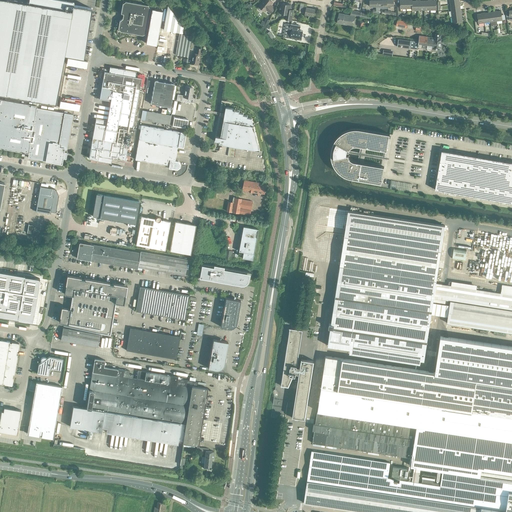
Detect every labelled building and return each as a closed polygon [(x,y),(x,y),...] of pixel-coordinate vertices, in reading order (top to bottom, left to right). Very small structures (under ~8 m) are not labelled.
[(0,0),(0,94),(6,95),(22,2),(7,0),(0,0)] [(272,6),(270,5),(273,2),(270,0),(264,0),(259,6),(265,11),(267,10),(271,13),(275,8),(272,6)] [(56,104),(64,55),(73,5),(73,2),(67,1),(66,10),(47,6),(31,100),(56,104)] [(146,43),(158,45),(164,11),(152,9),(148,28),(146,28),(150,8),(148,5),(125,1),(122,3),(121,14),(123,14),(122,19),(119,21),(118,28),(120,31),(142,35),(145,33),(146,30),(148,30),(146,43)] [(47,6),(22,2),(6,95),(31,100),(47,6)] [(290,9),(291,5),(290,5),(290,4),(287,3),(287,4),(282,3),(282,6),(281,6),(280,10),(281,10),(280,13),(287,14),(286,19),(292,20),(294,10),(290,9)] [(73,5),(64,55),(83,58),(92,8),(73,5)] [(164,30),(180,33),(176,55),(189,57),(192,36),(183,35),(184,27),(168,6),(164,30)] [(305,15),(314,16),(315,9),(307,7),(305,15)] [(370,19),(371,14),(351,10),(350,15),(339,13),(337,23),(353,26),(355,16),(370,19)] [(301,26),(291,24),(290,28),(289,28),(287,37),(291,38),(301,40),(303,31),(300,30),(301,26)] [(441,36),(436,35),(435,38),(434,43),(419,40),(418,47),(427,48),(427,49),(428,50),(429,50),(430,51),(431,50),(432,49),(440,50),(441,39),(440,39),(441,36)] [(398,39),(397,46),(410,48),(411,41),(398,39)] [(191,63),(199,65),(202,49),(197,48),(196,54),(193,53),(191,63)] [(130,153),(127,152),(128,144),(132,145),(141,91),(139,91),(141,78),(135,77),(136,71),(110,67),(109,72),(104,72),(99,99),(114,101),(110,121),(96,118),(93,131),(91,144),(89,158),(98,160),(97,161),(104,162),(105,157),(116,159),(125,160),(126,155),(129,156),(130,153)] [(150,104),(170,107),(174,84),(155,80),(150,104)] [(191,99),(193,88),(185,86),(184,96),(177,94),(176,100),(186,102),(186,98),(191,99)] [(37,106),(0,99),(0,148),(29,153),(28,158),(62,163),(63,157),(65,158),(66,152),(64,152),(64,148),(58,147),(59,145),(60,138),(68,139),(73,114),(36,108),(37,106)] [(215,141),(220,142),(220,144),(260,151),(252,118),(247,118),(248,116),(243,115),(244,114),(239,113),(239,111),(235,111),(235,109),(226,107),(225,115),(221,137),(216,136),(215,141)] [(172,126),(187,128),(188,119),(174,117),(172,126)] [(177,146),(183,148),(186,133),(141,125),(135,159),(169,165),(168,168),(177,170),(180,167),(180,164),(178,161),(175,160),(177,146)] [(333,162),(333,165),(334,166),(335,168),(336,169),(337,170),(339,172),(340,173),(344,176),(349,178),(350,178),(381,184),(384,167),(354,162),(352,161),(350,159),(349,157),(348,155),(346,155),(346,153),(348,154),(349,151),(347,151),(347,149),(349,150),(350,148),(352,146),(355,146),(357,146),(387,151),(390,134),(358,129),(352,129),(347,130),(346,131),(344,132),(343,133),(341,134),(340,135),(338,136),(337,138),(335,139),(334,141),(333,143),(333,144),(332,146),(332,147),(331,149),(331,150),(331,153),(331,154),(331,155),(331,156),(331,158),(332,160),(333,162)] [(511,162),(442,150),(435,190),(511,203),(511,162)] [(258,195),(260,196),(261,193),(265,194),(266,185),(260,184),(260,183),(245,180),(243,190),(258,193),(258,195)] [(40,186),(36,212),(36,211),(51,214),(51,212),(56,213),(59,196),(56,190),(55,190),(55,189),(40,186),(41,186),(40,186)] [(98,217),(136,224),(140,201),(102,195),(103,195),(97,194),(93,217),(95,217),(96,218),(98,217)] [(233,197),(233,202),(228,201),(226,211),(250,215),(252,201),(242,199),(233,197)] [(421,360),(424,361),(434,298),(435,298),(437,283),(436,283),(445,226),(348,211),(340,266),(346,267),(346,269),(340,269),(328,346),(350,349),(349,353),(420,364),(421,360)] [(136,245),(150,247),(156,219),(141,216),(136,245)] [(156,219),(150,247),(165,250),(170,221),(161,219),(160,218),(160,217),(159,217),(158,217),(157,217),(156,217),(156,218),(156,219)] [(170,251),(190,255),(196,225),(195,225),(176,221),(175,221),(170,251)] [(76,258),(92,261),(94,245),(79,242),(76,258)] [(92,261),(107,263),(110,248),(94,245),(92,261)] [(453,247),(451,258),(464,260),(465,249),(453,247)] [(107,263),(122,266),(125,250),(110,248),(107,263)] [(138,269),(138,267),(140,253),(125,250),(122,266),(138,269)] [(138,267),(185,275),(188,260),(140,251),(140,253),(138,267)] [(197,278),(240,285),(241,285),(242,285),(243,285),(244,285),(245,285),(246,284),(247,283),(248,283),(248,282),(248,281),(249,280),(250,272),(200,263),(197,278)] [(0,316),(32,322),(40,279),(0,271),(0,316)] [(64,326),(63,326),(110,335),(116,303),(124,304),(125,295),(124,295),(126,286),(68,276),(66,285),(64,294),(72,295),(70,309),(68,308),(67,309),(62,308),(61,317),(60,317),(59,322),(64,323),(64,326)] [(448,285),(446,299),(451,300),(511,309),(511,294),(501,293),(491,292),(476,289),(451,285),(448,285)] [(140,286),(138,299),(148,301),(150,288),(140,286)] [(148,301),(157,302),(160,290),(150,288),(148,301)] [(157,302),(167,304),(170,291),(160,290),(157,302)] [(167,304),(177,306),(179,293),(170,291),(167,304)] [(179,293),(177,306),(187,307),(189,295),(179,293)] [(236,323),(237,322),(240,300),(226,298),(220,327),(228,328),(229,328),(230,328),(231,328),(233,327),(234,327),(234,326),(235,326),(235,325),(236,325),(236,324),(236,323)] [(135,311),(145,313),(148,301),(138,299),(135,311)] [(448,317),(447,323),(511,332),(511,309),(451,300),(450,305),(448,317)] [(145,313),(155,315),(157,302),(148,301),(145,313)] [(155,315),(165,317),(167,304),(157,302),(155,315)] [(165,317),(175,318),(177,306),(167,304),(165,317)] [(177,306),(175,318),(185,320),(187,307),(177,306)] [(63,328),(61,340),(98,347),(100,335),(63,328)] [(130,328),(128,339),(138,341),(140,329),(130,328)] [(298,381),(293,417),(306,419),(306,418),(314,361),(302,359),(303,358),(302,358),(301,368),(297,368),(303,330),(289,328),(290,328),(281,386),(289,387),(292,380),(298,381)] [(138,341),(148,342),(150,331),(140,329),(138,341)] [(148,342),(158,344),(160,333),(150,331),(148,342)] [(158,344),(168,346),(170,335),(160,333),(158,344)] [(170,335),(168,346),(178,348),(180,336),(170,335)] [(511,346),(441,336),(435,372),(511,383),(511,346)] [(0,339),(0,383),(3,384),(3,383),(4,383),(4,384),(5,384),(11,385),(12,385),(12,384),(13,379),(13,378),(12,377),(11,377),(12,374),(14,374),(17,355),(15,354),(16,351),(17,351),(18,351),(18,350),(19,344),(19,343),(18,343),(12,342),(11,342),(11,343),(10,343),(10,342),(0,339)] [(126,350),(136,352),(138,341),(128,339),(126,350)] [(224,365),(224,364),(228,342),(213,339),(208,368),(216,370),(217,370),(218,370),(219,369),(220,369),(221,368),(222,367),(223,367),(223,366),(223,365),(224,365)] [(136,352),(146,354),(148,342),(138,341),(136,352)] [(146,354),(156,355),(158,344),(148,342),(146,354)] [(156,355),(166,357),(168,346),(158,344),(156,355)] [(168,346),(166,357),(176,359),(178,348),(168,346)] [(61,370),(63,359),(49,356),(46,358),(45,357),(44,357),(41,359),(41,361),(41,362),(39,364),(37,373),(49,375),(50,368),(61,370)] [(511,511),(511,383),(435,372),(326,356),(325,365),(322,365),(322,367),(324,367),(321,387),(313,443),(406,457),(406,456),(412,457),(412,458),(411,466),(414,466),(412,481),(388,478),(390,463),(312,451),(304,503),(365,511),(511,511)] [(73,406),(70,426),(101,431),(102,428),(107,428),(106,432),(178,444),(178,441),(183,442),(198,444),(207,388),(197,387),(198,382),(178,378),(178,377),(169,375),(145,371),(137,370),(136,379),(133,378),(133,375),(129,374),(129,371),(104,367),(105,360),(94,358),(87,408),(86,408),(73,406)] [(27,433),(28,433),(28,434),(29,434),(28,434),(37,436),(37,435),(38,435),(43,435),(42,436),(43,436),(43,437),(52,438),(53,438),(53,437),(55,430),(54,430),(54,429),(55,429),(62,386),(36,382),(29,425),(27,433)] [(0,414),(0,432),(16,435),(20,411),(3,408),(3,412),(1,412),(0,414)] [(197,447),(196,450),(206,451),(204,467),(204,469),(207,469),(207,468),(212,468),(212,467),(211,467),(212,458),(213,458),(214,451),(208,451),(209,448),(197,447)] [(408,480),(410,468),(393,466),(391,478),(408,480)] [(155,507),(153,511),(164,511),(166,504),(158,502),(156,507),(155,507)]
